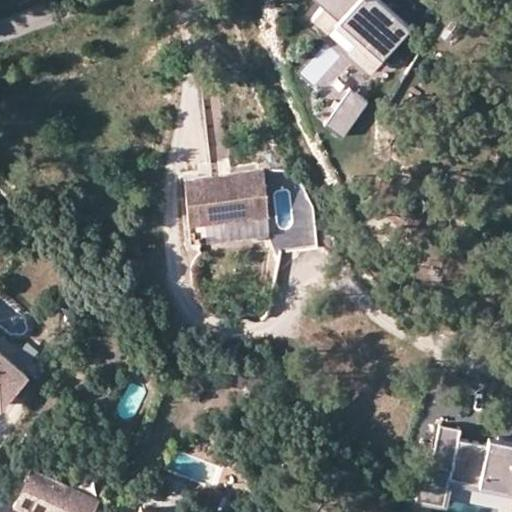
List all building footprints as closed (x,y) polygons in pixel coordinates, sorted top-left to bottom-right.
[(409,26),(381,0),(311,0),(322,9),(311,22),(322,32),(325,28),(336,16),(356,35),(345,47),(368,69),(409,26)] [(325,28),(345,47),(356,35),(336,16),(325,28)] [(368,103),(349,89),(330,116),(349,130),(368,103)] [(267,215),(262,171),(182,178),(186,222),(267,215)] [(0,349),(0,399),(24,371),(0,349)] [(459,428),(438,424),(430,465),(450,469),(448,477),(511,490),(511,488),(511,440),(497,438),(495,446),(457,438),(459,428)] [(92,511),(99,498),(30,465),(13,501),(35,511),(92,511)] [(450,469),(430,465),(429,471),(419,468),(413,497),(441,503),(448,477),(450,469)]
